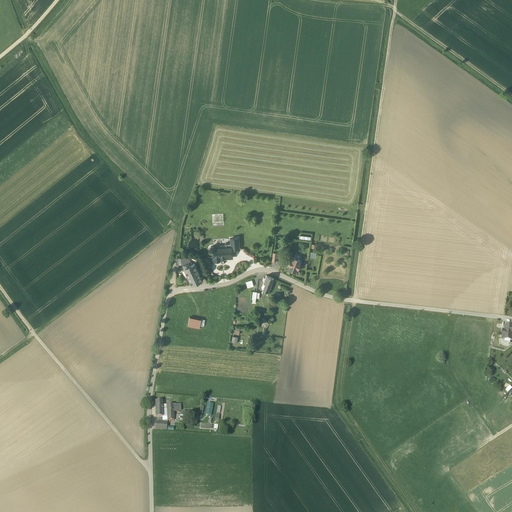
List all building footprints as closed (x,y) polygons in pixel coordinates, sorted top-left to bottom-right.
[(230,243),(225,243),(226,245),(211,246),(209,248),(209,250),(211,252),(213,251),(213,259),(215,260),(218,260),(220,258),(232,258),(232,249),(239,249),(238,238),(230,238),(230,243)] [(300,260),(293,258),(291,262),(290,261),(289,264),(290,265),(289,268),(295,271),(296,268),(297,269),(299,264),(298,264),(300,260)] [(194,263),(188,266),(196,283),(202,280),(194,263)] [(196,283),(188,266),(184,268),(192,284),(196,283)] [(274,279),(266,276),(263,283),(271,286),(274,279)] [(252,280),(246,281),(248,288),(254,286),(252,280)] [(271,286),(263,283),(262,287),(262,289),(263,289),(262,293),(267,295),(271,286)] [(256,298),(259,298),(260,292),(253,291),(251,302),(255,303),(256,298)] [(201,319),(190,317),(188,326),(199,328),(200,325),(201,319)] [(262,319),(259,323),(265,326),(267,328),(269,324),(262,319)] [(511,327),(506,327),(505,331),(504,331),(503,335),(502,340),(504,340),(504,343),(510,343),(511,341),(511,327)] [(173,405),(162,405),(162,406),(162,410),(167,409),(168,421),(174,421),(174,412),(173,405)] [(221,422),(223,414),(220,413),(221,406),(218,406),(215,421),(221,422)] [(167,423),(157,422),(156,430),(165,430),(165,427),(166,427),(167,423)]
